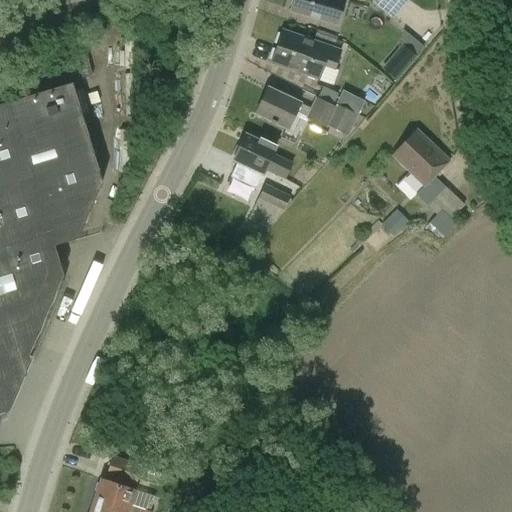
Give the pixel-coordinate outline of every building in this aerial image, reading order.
[(343,0),(293,0),(290,11),(337,25),(344,0),(343,0)] [(408,0),(376,0),(373,4),(392,19),(408,0)] [(323,64),(334,67),(340,51),(342,42),(316,34),(314,42),(282,31),(270,63),(287,69),(301,74),(318,80),(323,64)] [(381,69),(396,82),(416,58),(401,45),(381,69)] [(92,79),(87,58),(73,62),(79,83),(92,79)] [(27,96),(50,89),(47,76),(23,83),(27,96)] [(0,413),(3,413),(27,358),(62,275),(54,246),(78,239),(101,183),(73,86),(0,108),(0,413)] [(334,103),(338,94),(322,87),(319,96),(334,103)] [(346,133),(354,115),(336,106),(335,109),(315,99),(310,110),(299,105),(300,104),(268,88),(255,114),(285,129),(294,111),(307,117),(306,119),(309,121),(326,128),(328,124),(346,133)] [(343,92),(336,103),(357,114),(363,102),(343,92)] [(427,205),(445,187),(433,176),(448,161),(416,130),(391,156),(423,186),(416,194),(427,205)] [(259,139),(258,141),(245,135),(233,161),(262,174),(264,172),(283,181),(291,164),(270,155),(274,146),(259,139)] [(272,189),(265,185),(253,210),(258,212),(255,219),(269,226),(283,213),(290,198),(272,189)] [(393,237),(408,222),(396,210),(381,224),(393,237)] [(425,227),(438,239),(441,236),(443,238),(455,224),(440,210),(425,227)] [(141,467),(112,458),(107,475),(135,485),(141,467)] [(127,511),(135,490),(101,479),(94,501),(125,511),(127,511)] [(125,511),(94,501),(90,511),(125,511)]
